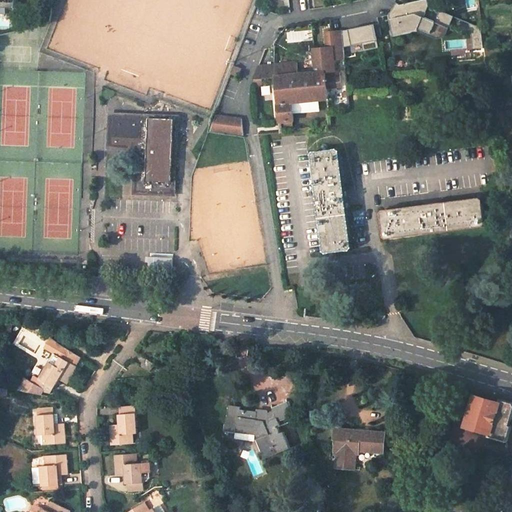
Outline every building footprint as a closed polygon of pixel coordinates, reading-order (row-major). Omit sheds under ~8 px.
[(0,0),(0,14),(4,15),(4,8),(14,8),(14,0),(0,0)] [(412,0),(399,3),(396,1),(389,12),(394,34),(417,29),(418,27),(430,32),(433,25),(444,29),(451,13),(440,8),(435,20),(423,15),(428,3),(427,0),(412,0)] [(480,25),(468,20),(471,44),(482,43),(480,25)] [(375,24),(343,31),(344,32),(345,47),(363,43),(365,51),(380,47),(375,24)] [(342,89),(340,71),(336,72),(335,61),(346,60),(345,47),(344,32),(328,34),(329,49),(316,50),(317,73),(291,75),(290,66),(279,66),(259,68),(253,79),(275,78),(276,87),(274,87),(274,91),(276,91),(279,121),(294,120),(292,102),(329,99),(328,90),(342,89)] [(238,76),(241,69),(235,67),(232,74),(238,76)] [(495,112),(502,111),(500,103),(494,105),(495,112)] [(136,194),(175,195),(177,114),(109,113),(108,149),(137,149),(136,194)] [(215,119),(210,134),(247,138),(245,122),(215,119)] [(352,249),(355,246),(341,149),(338,147),(314,150),(312,153),(326,249),(329,252),(352,249)] [(389,239),(485,226),(488,223),(484,200),(482,197),(385,210),(383,213),(386,236),(389,239)] [(59,358),(54,366),(48,363),(38,378),(35,377),(32,382),(25,377),(17,390),(41,395),(43,392),(51,394),(61,380),(68,385),(79,368),(78,367),(83,359),(49,338),(44,348),(59,358)] [(149,359),(144,367),(152,372),(157,364),(149,359)] [(511,402),(500,399),(499,402),(475,395),(467,426),(473,428),(473,432),(507,441),(511,426),(510,425),(511,418),(511,402)] [(294,416),(287,399),(271,405),(273,411),(266,414),(241,410),(241,407),(230,405),(226,431),(257,434),(267,458),(291,449),(284,433),(282,434),(279,428),(282,427),(280,422),(294,416)] [(134,407),(119,408),(119,414),(118,414),(119,425),(109,426),(111,446),(133,443),(133,434),(137,434),(134,407)] [(67,445),(66,424),(58,424),(58,414),(55,414),(55,408),(37,409),(37,415),(39,436),(43,436),(43,447),(47,446),(67,445)] [(382,464),(385,434),(336,428),(332,466),(335,466),(334,481),(354,483),(356,469),(359,469),(360,461),(382,464)] [(69,476),(67,456),(48,457),(45,457),(46,467),(41,467),(43,487),(60,486),(59,476),(69,476)] [(135,456),(114,457),(115,476),(125,475),(126,493),(143,492),(142,482),(147,482),(149,480),(148,474),(151,473),(149,463),(136,464),(135,456)] [(70,511),(71,510),(54,502),(51,501),(47,509),(44,508),(41,511),(70,511)] [(145,503),(130,511),(156,511),(155,509),(151,511),(145,503)]
